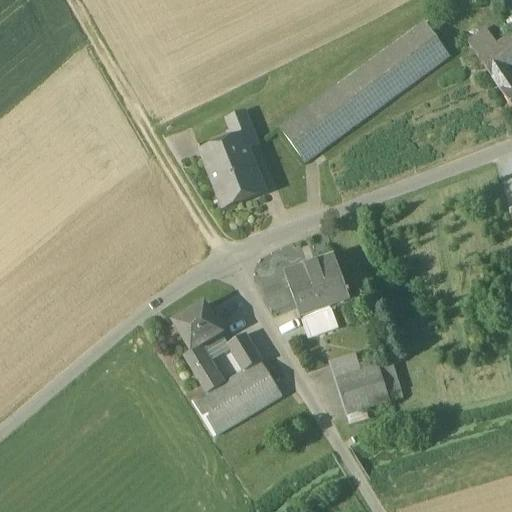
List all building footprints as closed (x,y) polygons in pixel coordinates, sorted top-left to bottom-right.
[(425,25),(278,133),(303,167),(450,59),(425,25)] [(485,33),(467,46),(479,62),(498,48),(486,32),(485,32),(485,33)] [(511,78),(508,73),(511,70),(511,38),(498,48),(479,62),(511,110),(511,78)] [(258,148),(246,117),(227,125),(235,144),(239,156),(245,154),(258,148)] [(239,156),(235,144),(202,157),(224,212),(263,197),(245,154),(239,156)] [(334,257),(284,275),(301,323),(351,305),(334,257)] [(222,338),(204,309),(174,327),(191,355),(192,357),(200,352),(222,338)] [(261,365),(245,338),(228,349),(244,375),(244,376),(261,366),(261,365)] [(223,388),(200,352),(192,357),(191,355),(185,359),(208,397),(209,398),(223,389),(223,388)] [(356,358),(330,366),(335,382),(361,374),(356,358)] [(244,375),(223,388),(223,389),(209,398),(208,397),(194,405),(215,440),(281,400),(261,366),(244,376),(244,375)] [(361,374),(335,382),(346,419),(366,412),(390,405),(379,368),(361,374)] [(366,412),(346,419),(349,428),(369,422),(366,412)]
